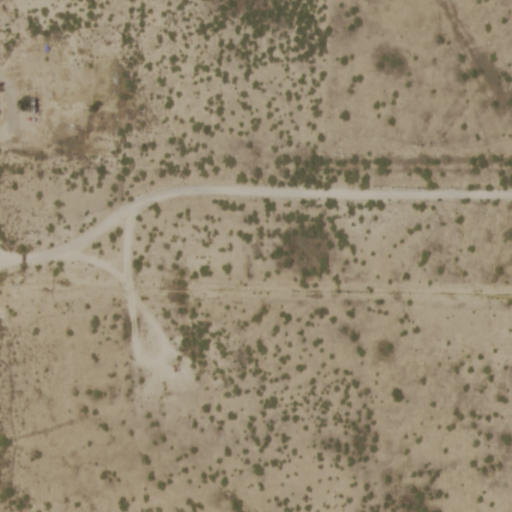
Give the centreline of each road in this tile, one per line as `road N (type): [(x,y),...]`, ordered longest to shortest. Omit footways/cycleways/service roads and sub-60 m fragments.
road 1 (residential): [(50,254),(120,207),(167,192),(511,194)]
road 2 (residential): [(166,344),(127,293),(135,351),(146,363),(166,359),(166,344)]
road 3 (residential): [(127,293),(116,269),(81,257),(0,257)]
